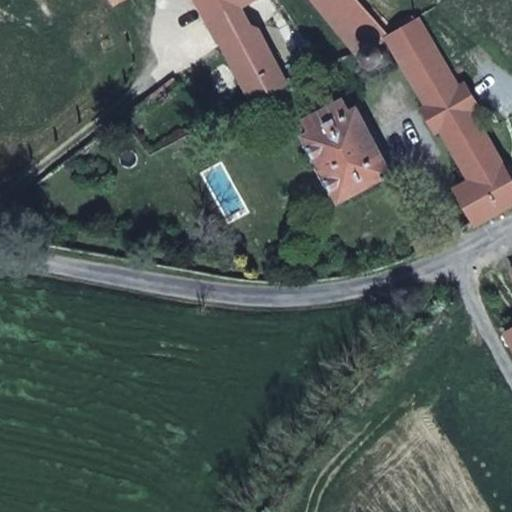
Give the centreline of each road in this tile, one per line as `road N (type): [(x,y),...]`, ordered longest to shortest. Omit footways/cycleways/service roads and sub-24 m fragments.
road 1 (unclassified): [(444,261),(323,299),(162,286),(0,254)]
road 2 (track): [(444,261),(312,468),(275,511)]
road 3 (unclassified): [(444,261),(511,377)]
